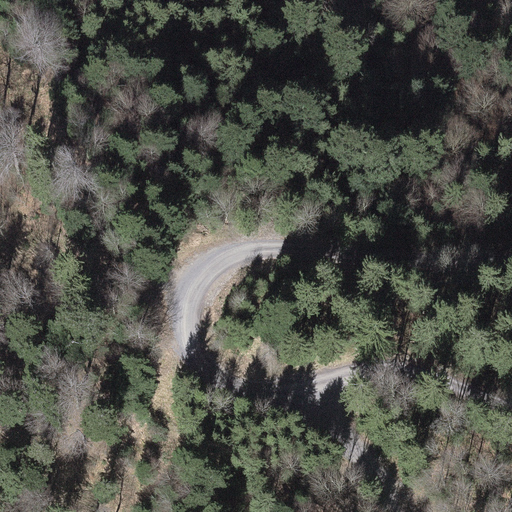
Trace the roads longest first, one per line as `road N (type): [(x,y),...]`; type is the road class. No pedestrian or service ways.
road 1 (track): [(511,268),(320,247),(224,258),(186,290),(182,333),(206,381),(332,415),(361,436)]
road 2 (track): [(403,511),(361,436),(372,390),(403,377),(511,395)]
